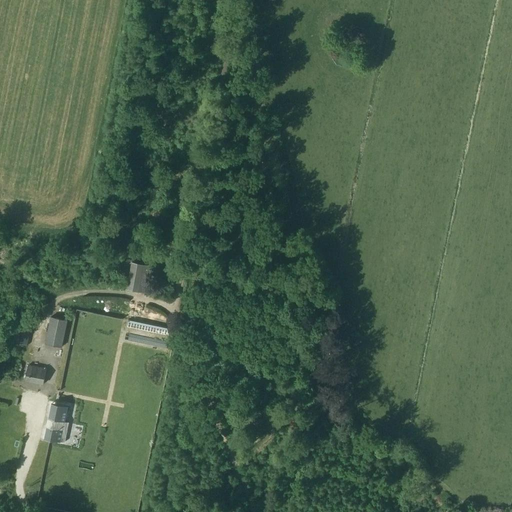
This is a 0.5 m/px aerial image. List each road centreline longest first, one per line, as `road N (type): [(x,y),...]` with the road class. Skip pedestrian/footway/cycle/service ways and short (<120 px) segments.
road 1 (track): [(178,309),(237,0)]
road 2 (track): [(260,511),(178,309)]
